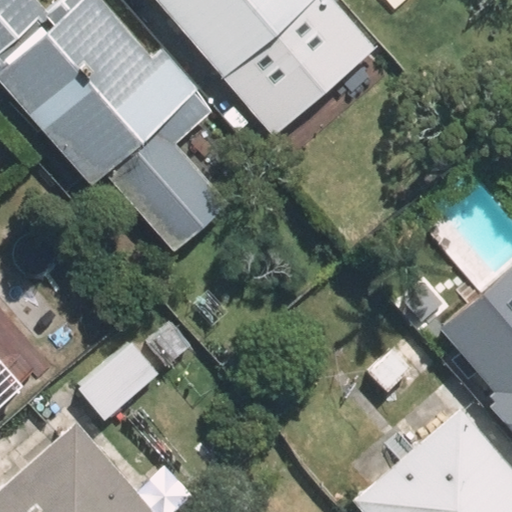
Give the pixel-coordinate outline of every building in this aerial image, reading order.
[(0,0),(0,110),(69,191),(87,175),(156,255),(212,207),(159,146),(196,114),(143,52),(133,60),(81,0),(49,0),(41,7),(34,0),(0,0)] [(334,21),(314,0),(132,0),(206,78),(241,44),(273,78),(334,21)] [(379,0),(388,10),(398,0),(379,0)] [(329,90),(257,148),(323,228),(395,170),(329,90)] [(487,393),(470,408),(511,456),(511,296),(471,249),(409,302),(487,393)] [(131,346),(125,339),(64,390),(92,424),(185,346),(163,320),(131,346)] [(511,511),(511,497),(435,416),(333,511),(511,511)] [(135,511),(57,423),(0,473),(0,511),(135,511)]
